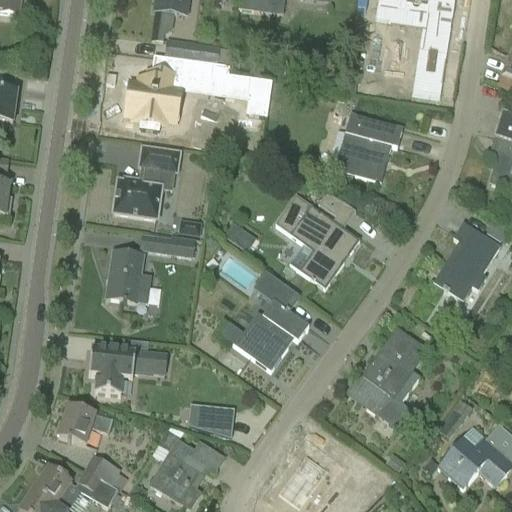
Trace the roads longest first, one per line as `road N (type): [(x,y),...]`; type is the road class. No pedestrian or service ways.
road 1 (residential): [(232,511),(432,204),(464,116),(482,0)]
road 2 (residential): [(0,431),(28,343),(70,0)]
